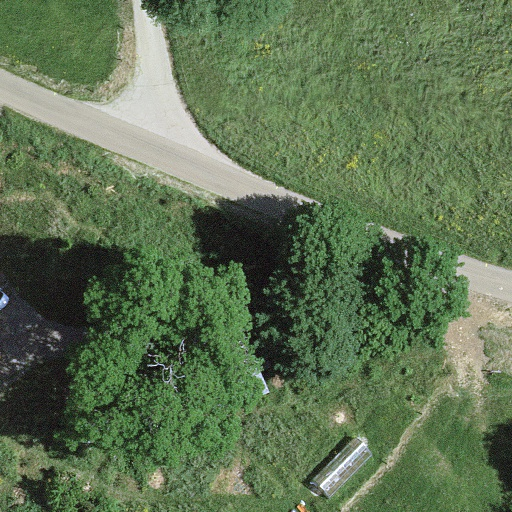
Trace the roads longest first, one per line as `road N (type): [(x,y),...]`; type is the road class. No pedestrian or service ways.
road 1 (unclassified): [(511,285),(320,220),(146,148)]
road 2 (unclassified): [(146,148),(0,84)]
road 3 (unclassified): [(139,0),(146,148)]
